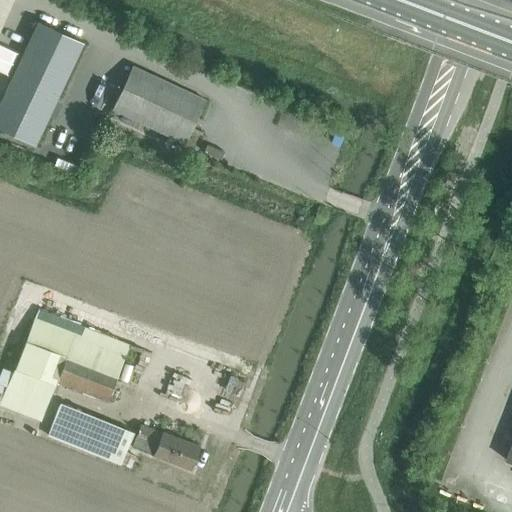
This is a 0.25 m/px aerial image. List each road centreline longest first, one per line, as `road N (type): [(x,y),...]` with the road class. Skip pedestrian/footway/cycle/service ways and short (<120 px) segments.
road 1 (tertiary): [(383,236),(281,511)]
road 2 (tertiary): [(383,236),(473,0)]
road 3 (trunk): [(511,43),(399,0)]
